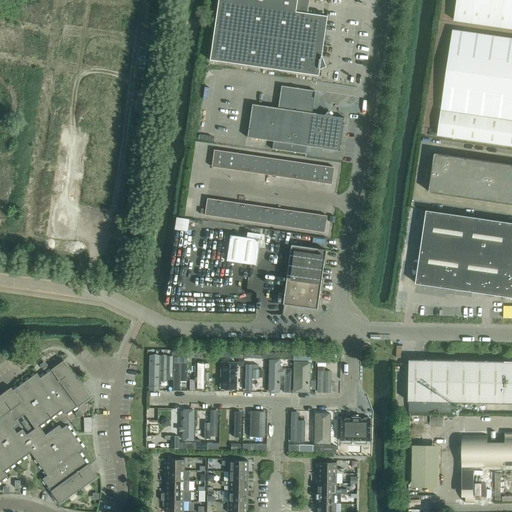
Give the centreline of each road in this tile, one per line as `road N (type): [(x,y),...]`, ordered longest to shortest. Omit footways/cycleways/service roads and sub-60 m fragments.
road 1 (residential): [(346,331),(166,326),(104,294),(0,281)]
road 2 (unclassified): [(356,204),(384,0)]
road 3 (unknown): [(372,92),(235,75),(222,130)]
road 4 (residential): [(117,511),(113,430),(122,370),(89,367)]
road 5 (unclassified): [(356,204),(192,178)]
road 6 (unclassified): [(511,337),(346,331)]
road 7 (residential): [(280,401),(344,402),(346,331)]
road 8 (unclassified): [(346,331),(340,310),(356,204)]
road 9 (unknown): [(382,17),(346,19),(336,53),(342,64),(375,70)]
